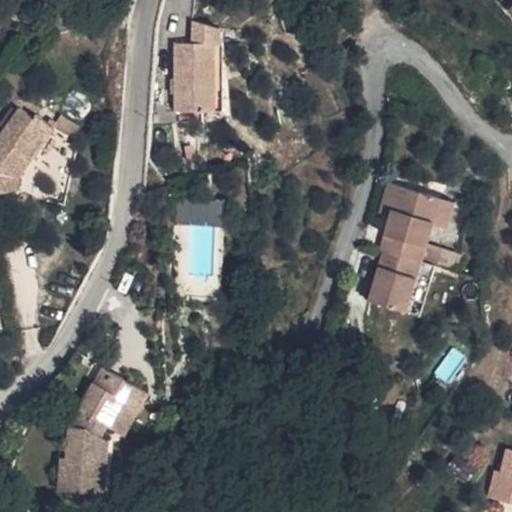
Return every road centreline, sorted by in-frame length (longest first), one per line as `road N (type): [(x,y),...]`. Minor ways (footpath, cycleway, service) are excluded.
road 1 (residential): [(285,511),(284,416),(355,217),(377,136),(376,71),(384,56),(404,51),(428,65),(476,130),(511,151)]
road 2 (unclassified): [(0,416),(100,287),(119,241),(144,0)]
